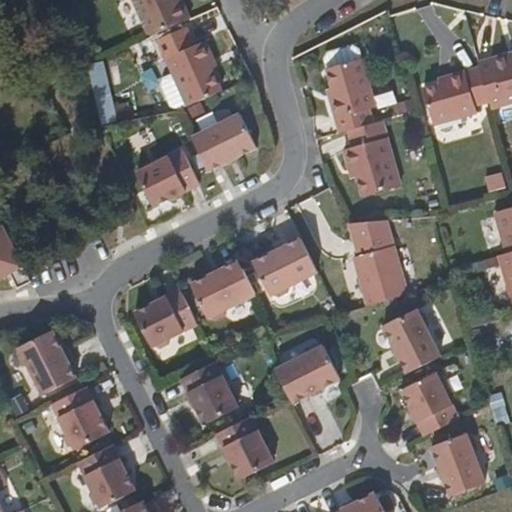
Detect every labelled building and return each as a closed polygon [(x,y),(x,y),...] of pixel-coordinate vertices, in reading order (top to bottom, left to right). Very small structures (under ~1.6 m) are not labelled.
[(141,0),(135,3),(152,40),(193,21),(182,0),(180,1),(180,0),(141,0)] [(164,87),(176,114),(180,114),(184,113),(226,94),(215,71),(211,64),(216,61),(207,42),(198,47),(189,31),(159,44),(175,77),(165,83),(164,87)] [(333,107),(341,135),(350,133),(375,126),(370,113),(380,110),(360,52),(352,48),(330,55),(325,62),(334,92),(338,105),(333,107)] [(511,58),(483,66),(484,72),(493,104),(495,112),(511,106),(511,58)] [(86,65),(102,122),(117,118),(101,61),(86,65)] [(211,64),(215,71),(219,68),(216,61),(211,64)] [(493,104),(484,72),(448,81),(449,85),(442,88),(426,93),(436,129),(479,117),(477,109),(493,104)] [(330,93),(333,107),(338,105),(334,92),(330,93)] [(195,142),(212,177),(230,167),(240,162),(260,152),(243,118),(239,120),(234,118),(224,123),(223,128),(195,142)] [(375,126),(350,133),(354,150),(346,153),(356,181),(359,181),(366,200),(404,189),(385,123),(375,126)] [(158,211),(175,202),(185,197),(204,187),(187,153),(160,167),(152,165),(143,171),(140,178),(158,211)] [(240,162),(230,167),(233,172),(243,166),(240,162)] [(185,197),(175,202),(177,205),(187,200),(185,197)] [(511,255),(511,211),(500,216),(511,256),(511,255)] [(388,221),(352,224),(363,258),(355,261),(370,308),(412,296),(388,221)] [(0,230),(0,282),(13,276),(20,292),(33,284),(5,228),(0,230)] [(322,275),(305,241),(287,250),(277,255),(258,264),(276,298),(280,296),(285,299),(293,294),(295,288),(322,275)] [(277,255),(287,250),(285,245),(275,250),(277,255)] [(511,255),(511,256),(503,258),(511,288),(511,255)] [(258,297),(241,264),(225,272),(215,277),(194,287),(212,320),(217,319),(219,321),(228,318),(231,311),(258,297)] [(215,277),(225,272),(222,267),(212,272),(215,277)] [(200,327),(183,293),(167,301),(155,307),(136,316),(154,350),(160,349),(161,351),(172,346),(172,341),(200,327)] [(155,307),(167,301),(164,297),(152,302),(155,307)] [(411,374),(445,357),(430,326),(432,323),(429,315),(426,315),(422,309),(387,327),(411,374)] [(80,379),(72,363),(66,351),(56,331),(22,348),(23,353),(20,356),(25,365),(30,367),(46,396),(80,379)] [(293,398),(296,405),(314,396),(326,391),(344,381),(327,347),(323,348),(318,346),(309,351),(308,356),(279,371),(293,398)] [(66,351),(72,363),(76,361),(70,349),(66,351)] [(219,364),(184,382),(191,397),(197,408),(207,429),(243,410),(241,406),(245,404),(239,392),(234,392),(219,364)] [(430,435),(464,418),(450,388),(452,385),(447,377),(444,377),(441,373),(407,390),(416,406),(422,420),(430,435)] [(98,402),(91,388),(56,406),(57,410),(54,414),(58,422),(65,424),(79,452),(114,435),(104,415),(98,402)] [(504,407),(511,403),(511,389),(499,394),(504,407)] [(327,394),(326,391),(314,396),(316,400),(327,394)] [(197,408),(191,397),(186,400),(192,410),(197,408)] [(103,400),(98,402),(104,415),(109,413),(103,400)] [(422,420),(416,406),(412,409),(418,421),(422,420)] [(256,417),(220,435),(229,454),(233,462),(244,482),(280,465),(280,455),(274,446),(270,444),(256,417)] [(438,448),(446,469),(450,480),(457,499),(492,486),(481,455),(484,452),(479,439),(475,439),(473,435),(438,448)] [(126,464),(117,447),(81,465),(82,470),(81,475),(85,485),(92,488),(104,511),(140,494),(131,476),(126,464)] [(1,461),(0,461),(0,511),(10,511),(0,492),(0,489),(11,483),(1,461)] [(129,463),(126,464),(131,476),(135,475),(129,463)] [(450,480),(446,469),(442,470),(446,481),(450,480)] [(385,511),(377,496),(345,511),(385,511)] [(152,511),(147,502),(127,511),(152,511)]
